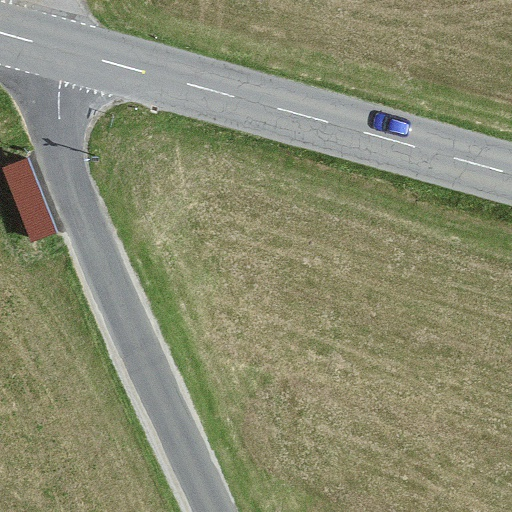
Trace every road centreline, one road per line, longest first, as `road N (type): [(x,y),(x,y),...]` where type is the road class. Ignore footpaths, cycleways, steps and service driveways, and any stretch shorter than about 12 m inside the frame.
road 1 (unclassified): [(224,511),(95,230),(26,39)]
road 2 (tertiary): [(26,39),(511,167)]
